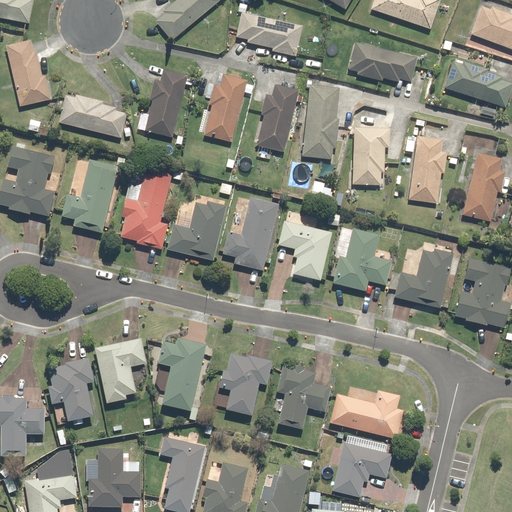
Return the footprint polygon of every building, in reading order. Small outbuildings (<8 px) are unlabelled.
[(0,0),(0,18),(28,24),(32,0),(0,0)] [(217,2),(215,0),(177,0),(164,11),(166,13),(153,24),(170,43),(217,2)] [(326,0),(345,11),(351,0),(326,0)] [(373,0),(370,11),(427,31),(437,0),(373,0)] [(237,15),(240,15),(235,40),(271,48),(270,54),(294,59),(301,29),(244,16),(246,6),(239,5),(237,15)] [(511,16),(478,5),(467,35),(511,50),(511,16)] [(382,78),(411,86),(418,57),(353,41),(346,69),(356,72),(356,76),(381,82),(382,78)] [(39,77),(30,42),(4,48),(19,109),(51,101),(45,76),(39,77)] [(485,73),(486,70),(454,60),(444,89),(503,109),(511,84),(499,80),(500,78),(485,73)] [(151,84),(147,102),(153,104),(146,133),(170,139),(186,77),(162,71),(158,86),(151,84)] [(212,85),(206,106),(211,108),(203,137),(228,144),(247,82),(221,74),(217,86),(212,85)] [(296,90),(273,84),(270,97),(265,95),(252,146),(280,153),(296,90)] [(333,122),(336,89),(307,86),(301,158),(330,161),(331,151),(334,151),(337,122),(333,122)] [(112,108),(101,105),(102,102),(76,95),(76,98),(64,94),(57,123),(121,140),(127,115),(111,110),(112,108)] [(494,110),(481,106),(478,115),(491,119),(494,110)] [(42,123),(28,121),(26,130),(40,133),(42,123)] [(383,174),(383,150),(388,150),(389,131),(352,130),(350,187),(378,187),(379,174),(383,174)] [(441,140),(415,137),(408,202),(436,205),(439,175),(443,176),(445,153),(439,152),(441,140)] [(28,214),(46,219),(53,194),(41,191),(45,176),(48,177),(52,160),(23,152),(25,146),(16,143),(14,150),(11,149),(0,190),(0,206),(7,208),(7,212),(28,217),(28,214)] [(500,160),(477,154),(461,217),(488,224),(496,193),(498,193),(503,174),(497,172),(500,160)] [(117,169),(81,159),(70,198),(65,197),(59,218),(72,222),(70,228),(99,236),(117,169)] [(236,161),(227,159),(224,170),(233,173),(236,161)] [(119,240),(158,250),(164,226),(157,224),(170,175),(143,168),(137,189),(130,187),(126,200),(124,199),(119,220),(124,221),(119,240)] [(231,184),(221,182),(218,194),(228,197),(231,184)] [(322,185),(312,182),(308,199),(325,204),(329,192),(321,189),(322,185)] [(224,208),(194,201),(186,232),(171,228),(165,252),(210,263),(224,208)] [(277,208),(249,201),(240,239),(227,236),(221,263),(261,273),(277,208)] [(275,246),(292,251),(290,258),(295,260),(291,277),(317,283),(329,235),(281,222),(275,246)] [(337,259),(330,287),(362,294),(365,284),(382,288),(388,262),(370,258),(376,236),(338,227),(331,257),(337,259)] [(438,311),(451,260),(420,252),(413,279),(398,275),(392,299),(438,311)] [(468,261),(463,280),(476,283),(472,297),(460,294),(454,319),(502,330),(508,305),(505,304),(509,289),(505,288),(509,271),(468,261)] [(204,346),(177,339),(174,349),(161,345),(155,366),(168,370),(158,406),(185,413),(204,346)] [(135,395),(130,366),(144,363),(139,340),(92,349),(103,406),(124,401),(123,398),(135,395)] [(208,407),(246,417),(254,386),(264,389),(271,362),(229,351),(219,391),(213,389),(208,407)] [(65,424),(90,419),(84,386),(93,384),(89,362),(46,371),(50,392),(44,393),(48,409),(61,406),(65,424)] [(275,426),(302,432),(307,412),(325,416),(330,391),(312,387),(314,375),(280,367),(269,412),(277,414),(275,426)] [(398,398),(350,386),(347,399),(333,396),(327,425),(394,441),(401,412),(395,411),(398,398)] [(0,457),(22,458),(23,435),(41,435),(42,411),(24,411),(24,399),(0,398),(0,402),(0,401),(0,457)] [(188,511),(204,448),(154,436),(150,455),(169,460),(157,510),(166,511),(188,511)] [(338,465),(332,493),(358,498),(361,484),(366,485),(368,476),(387,480),(391,456),(342,446),(342,449),(335,447),(331,464),(338,465)] [(121,498),(139,499),(141,473),(137,473),(137,463),(125,462),(126,451),(97,450),(96,465),(86,465),(83,507),(121,510),(121,498)] [(298,511),(309,469),(279,462),(275,478),(262,474),(253,511),(298,511)] [(243,511),(246,504),(238,502),(247,470),(221,464),(216,483),(204,480),(198,501),(204,502),(201,511),(243,511)] [(76,500),(72,466),(37,470),(38,481),(22,483),(24,504),(12,509),(13,511),(55,511),(59,511),(58,502),(76,500)] [(378,511),(379,510),(361,504),(322,501),(323,496),(311,495),(309,511),(378,511)]
